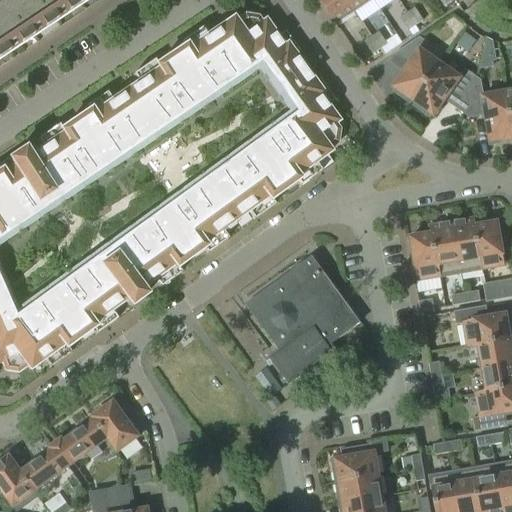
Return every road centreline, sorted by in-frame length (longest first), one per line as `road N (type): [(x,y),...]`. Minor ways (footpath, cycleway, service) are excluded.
road 1 (residential): [(299,511),(288,446),(294,419),(373,404),(387,388),(357,205)]
road 2 (residential): [(118,353),(314,208),(357,205)]
road 3 (residential): [(204,0),(0,127)]
road 4 (residential): [(175,511),(154,411),(118,353)]
road 5 (residential): [(380,135),(287,0)]
road 6 (residential): [(0,430),(118,353)]
